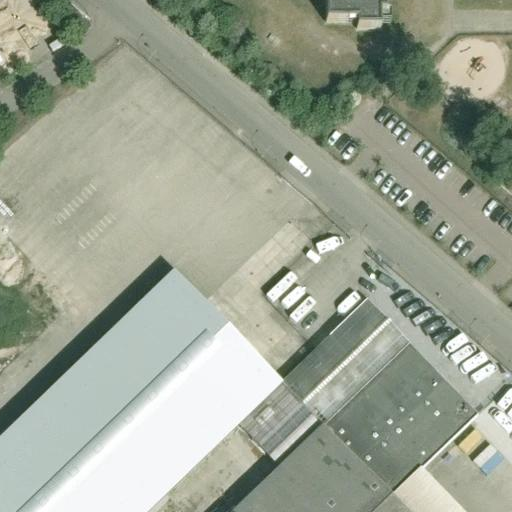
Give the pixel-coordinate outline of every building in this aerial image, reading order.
[(293,0),(294,1),(309,0),(329,0),(330,26),(360,24),(361,34),(383,33),(382,17),(388,17),(386,0),(293,0)] [(16,41),(27,61),(66,39),(55,19),(16,41)] [(124,49),(85,85),(110,113),(114,109),(105,98),(112,92),(120,101),(128,93),(135,100),(139,96),(135,92),(150,78),(124,49)] [(288,234),(303,248),(320,231),(306,217),(288,234)] [(66,298),(83,283),(71,271),(55,286),(66,298)] [(167,274),(0,437),(0,511),(146,511),(232,428),(274,471),(232,511),(393,511),(385,503),(474,415),(360,301),(276,384),(167,274)]
